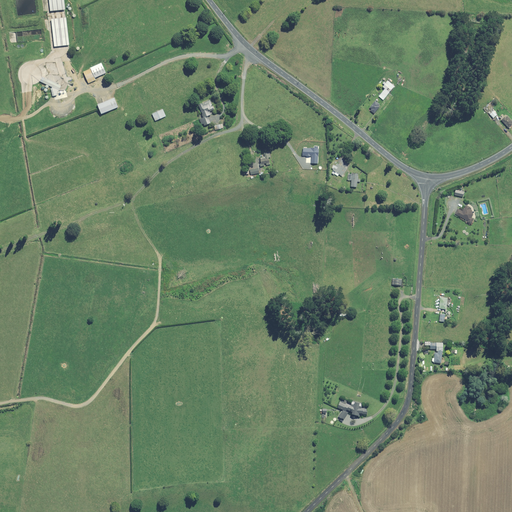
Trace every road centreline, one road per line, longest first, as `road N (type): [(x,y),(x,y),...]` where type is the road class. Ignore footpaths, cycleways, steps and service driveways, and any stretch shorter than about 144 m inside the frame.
road 1 (unclassified): [(307,511),(405,409),(427,175)]
road 2 (tertiary): [(209,0),(258,55),(400,164),(427,175)]
